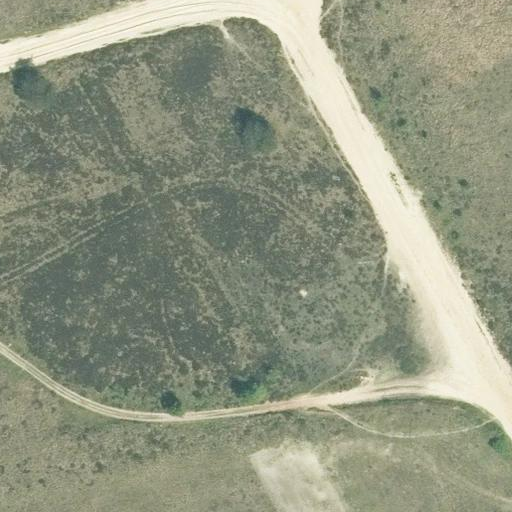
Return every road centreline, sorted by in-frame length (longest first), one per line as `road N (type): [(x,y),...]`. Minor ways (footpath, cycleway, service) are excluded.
road 1 (track): [(490,373),(155,419),(91,407),(0,349)]
road 2 (track): [(511,414),(275,0)]
road 3 (track): [(0,59),(211,0)]
